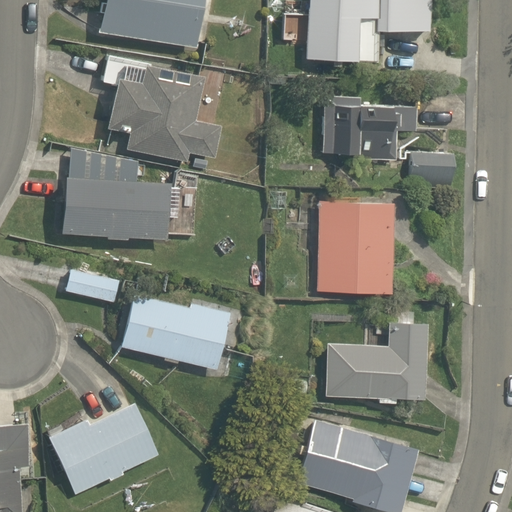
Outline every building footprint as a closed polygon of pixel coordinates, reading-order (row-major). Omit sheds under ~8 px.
[(100,0),(96,32),(196,48),(203,0),(100,0)] [(301,0),(299,62),(378,66),(379,32),(428,34),(429,0),(301,0)] [(102,79),(116,82),(118,76),(122,76),(125,61),(144,65),(144,62),(107,53),(102,79)] [(129,131),(126,147),(187,160),(189,151),(214,157),(221,124),(196,118),(205,75),(144,62),(144,65),(125,61),(122,76),(118,76),(116,82),(107,126),(129,131)] [(414,139),(416,96),(319,91),(316,159),(391,163),(392,138),(414,139)] [(432,99),(422,99),(421,115),(450,116),(450,95),(432,95),(432,99)] [(71,145),(69,176),(135,179),(136,158),(71,145)] [(451,151),(404,147),(401,179),(448,184),(451,151)] [(206,170),(208,160),(195,157),(193,167),(206,170)] [(172,187),(172,182),(135,179),(69,176),(67,175),(62,232),(108,235),(107,238),(129,239),(129,236),(169,238),(170,217),(179,217),(181,187),(172,187)] [(390,200),(314,198),(312,293),(389,295),(390,200)] [(71,269),(66,290),(115,302),(120,281),(71,269)] [(135,293),(122,346),(165,357),(164,359),(178,363),(179,360),(218,369),(230,312),(193,303),(192,307),(135,293)] [(386,344),(327,340),(324,395),(420,400),(425,319),(388,317),(386,344)] [(87,416),(49,434),(75,494),(109,477),(111,479),(125,473),(123,470),(159,454),(135,400),(89,422),(87,416)] [(311,416),(292,484),(391,511),(392,511),(412,445),(311,416)] [(31,465),(28,421),(0,423),(0,511),(22,511),(20,465),(31,465)]
